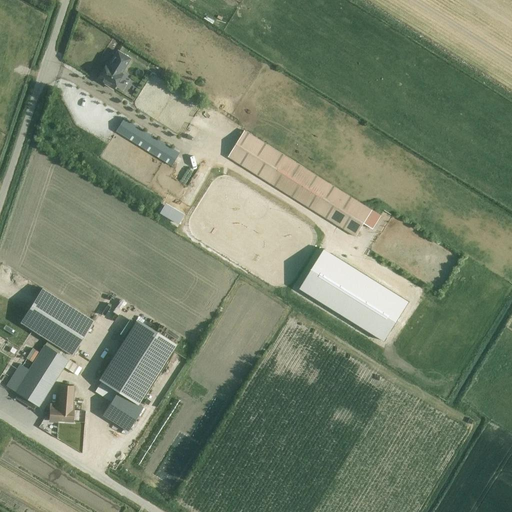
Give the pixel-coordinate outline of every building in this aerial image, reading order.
[(106,64),(97,78),(113,88),(122,74),(121,73),(130,59),(118,51),(109,65),(106,64)] [(172,166),(180,153),(124,119),(116,131),(172,166)] [(356,237),(372,210),(245,131),(229,157),(356,237)] [(409,303),(324,249),(300,289),(385,342),(409,303)] [(21,322),(72,355),(94,320),(43,288),(21,322)] [(136,320),(101,376),(140,401),(176,345),(136,320)] [(64,367),(68,360),(45,345),(39,354),(33,363),(29,370),(20,364),(6,386),(39,407),(64,367)] [(35,351),(29,361),(33,363),(39,354),(35,351)] [(68,360),(64,367),(76,375),(81,368),(68,360)] [(111,402),(117,391),(102,381),(95,392),(111,402)] [(73,422),(74,402),(73,402),(74,386),(60,385),(58,404),(50,403),(49,420),(73,422)] [(128,431),(143,408),(118,391),(103,415),(128,431)] [(0,501),(7,505),(11,496),(0,490),(0,501)] [(37,511),(17,502),(15,506),(26,511),(37,511)]
